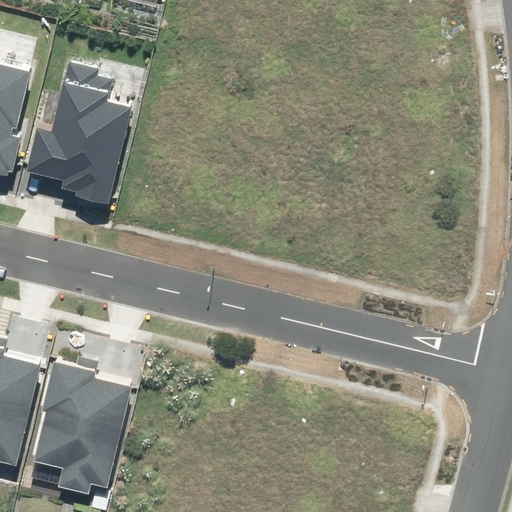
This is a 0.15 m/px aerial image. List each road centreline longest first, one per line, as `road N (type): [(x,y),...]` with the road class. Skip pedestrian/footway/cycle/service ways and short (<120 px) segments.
road 1 (residential): [(0,251),(509,372)]
road 2 (residential): [(509,372),(473,511)]
